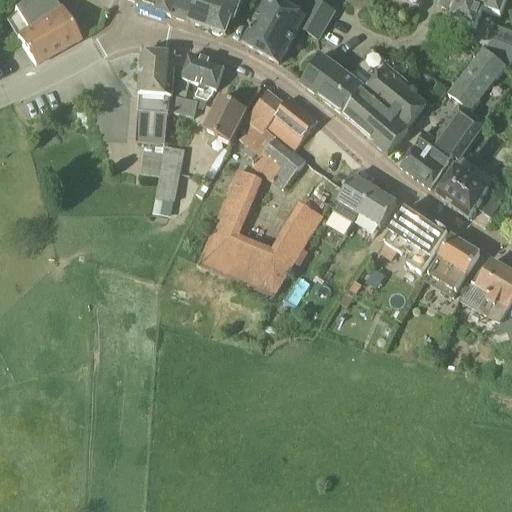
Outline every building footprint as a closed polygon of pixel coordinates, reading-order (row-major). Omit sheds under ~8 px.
[(60,13),(52,0),(33,0),(15,11),(17,13),(8,22),(18,39),(23,46),(35,65),(36,67),(81,42),(79,40),(64,14),(65,14),(63,12),(60,13)] [(140,0),(137,8),(190,25),(191,25),(199,0),(140,0)] [(247,0),(199,0),(191,25),(227,38),(233,22),(236,23),(237,19),(242,6),(244,7),(247,0)] [(269,0),(254,27),(243,45),(280,66),(300,31),(316,5),(311,3),(312,0),(295,0),(295,1),(293,0),(273,0),(273,1),(270,0),(269,0)] [(390,15),(395,1),(392,0),(380,0),(377,9),(390,15)] [(393,0),(420,11),(423,0),(393,0)] [(449,0),(459,3),(452,22),(476,31),(483,12),(501,19),(508,0),(449,0)] [(318,1),(316,5),(300,31),(319,42),(336,12),(318,1)] [(511,32),(500,27),(494,41),(511,48),(511,32)] [(486,52),(485,51),(484,52),(501,66),(511,51),(511,48),(494,41),(486,52)] [(366,97),(385,72),(391,65),(372,51),(368,57),(366,59),(350,80),(322,58),(302,84),(301,86),(345,118),(363,95),(366,97)] [(477,62),(449,99),(468,113),(502,67),(501,66),(484,52),(477,62)] [(166,147),(167,132),(168,116),(172,116),(175,67),(181,67),(182,58),(176,58),(176,57),(143,55),(137,145),(165,147),(166,147)] [(217,93),(226,69),(192,57),(184,81),(200,87),(199,92),(204,94),(206,89),(217,93)] [(363,95),(345,118),(375,143),(373,145),(388,157),(409,133),(408,131),(428,108),(385,72),(366,97),(363,95)] [(172,115),(172,116),(194,122),(198,107),(185,104),(190,84),(180,81),(175,101),(176,101),(172,115)] [(436,104),(443,94),(437,89),(429,99),(436,104)] [(285,108),(269,95),(247,123),(252,127),(240,142),(249,149),(244,155),(253,162),(257,155),(262,159),(255,169),(284,192),(307,164),(295,154),(318,125),(290,102),(285,108)] [(232,147),(248,113),(222,101),(206,134),(232,147)] [(460,162),(485,130),(462,113),(438,145),(426,136),(400,169),(430,192),(455,159),(460,162)] [(160,179),(158,188),(156,202),(176,205),(181,179),(186,152),(174,150),(175,133),(167,132),(166,147),(165,147),(163,155),(164,155),(160,179)] [(264,184),(230,169),(186,272),(275,311),(316,217),(288,204),(269,247),(242,235),(264,184)] [(470,221),(471,219),(490,194),(458,170),(438,197),(470,221)] [(356,225),(376,192),(353,178),(344,194),(345,194),(339,205),(340,206),(336,213),(356,225)] [(376,192),(356,225),(377,238),(381,231),(382,232),(398,206),(376,192)] [(422,277),(449,237),(407,209),(385,243),(388,246),(387,247),(388,247),(382,256),(392,263),(398,254),(411,263),(408,267),(422,277)] [(468,278),(481,257),(452,239),(429,278),(457,295),(468,278)] [(511,306),(511,275),(493,264),(479,288),(473,285),(463,304),(501,326),(511,306)] [(362,289),(355,284),(349,294),(356,299),(362,289)] [(354,302),(345,297),(340,307),(348,312),(354,302)] [(511,322),(494,330),(498,340),(508,336),(511,345),(511,344),(511,322)]
